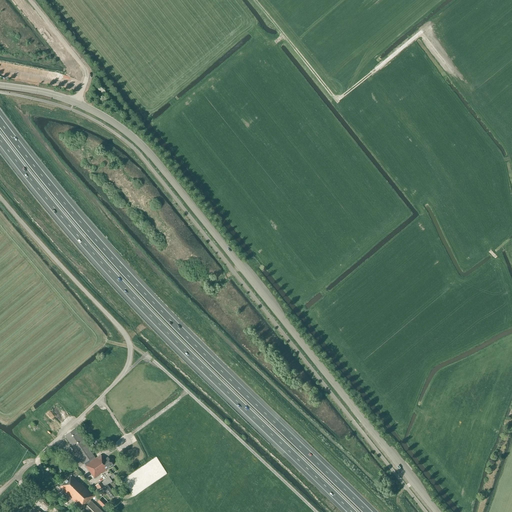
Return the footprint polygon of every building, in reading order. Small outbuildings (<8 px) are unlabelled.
[(97,411),(96,411),(94,411),(93,411),(92,412),(91,413),(90,414),(89,415),(89,416),(88,417),(88,418),(88,419),(88,421),(88,422),(89,424),(89,425),(91,426),(92,427),(93,427),(95,428),(96,428),(98,428),(99,428),(100,427),(102,426),(103,425),(104,424),(104,423),(105,421),(105,420),(105,419),(105,417),(104,416),(104,415),(103,414),(101,413),(100,412),(99,411),(98,411),(97,411)] [(85,466),(95,458),(75,429),(65,436),(85,466)] [(100,455),(97,457),(106,470),(108,468),(113,465),(107,457),(104,460),(100,455)] [(97,457),(95,458),(85,466),(94,478),(106,470),(97,457)] [(63,491),(67,495),(79,483),(71,475),(60,487),(63,491)] [(109,477),(101,482),(104,486),(112,481),(109,477)] [(93,497),(94,496),(80,482),(79,483),(67,495),(81,509),(90,500),(92,498),(93,499),(94,498),(93,497)] [(100,482),(95,486),(99,491),(100,490),(102,493),(105,492),(110,498),(115,494),(107,485),(104,487),(100,482)] [(100,493),(95,498),(98,501),(97,502),(102,507),(108,502),(105,499),(104,501),(101,498),(103,497),(100,493)] [(102,511),(90,500),(81,509),(82,510),(84,511),(102,511)]
